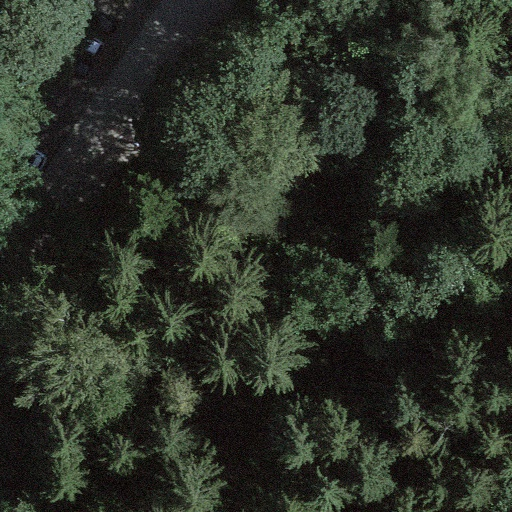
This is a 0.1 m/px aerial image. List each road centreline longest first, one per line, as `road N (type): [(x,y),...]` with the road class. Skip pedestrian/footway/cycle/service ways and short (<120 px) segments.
road 1 (track): [(141,51),(377,511)]
road 2 (unclassified): [(180,0),(141,51),(0,294)]
